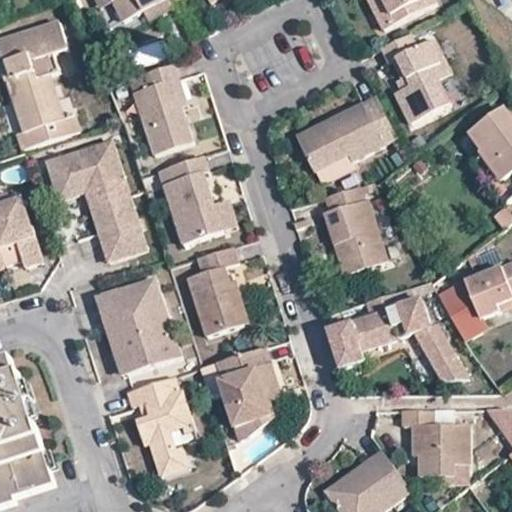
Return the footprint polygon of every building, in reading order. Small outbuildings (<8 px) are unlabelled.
[(182,0),(114,0),(126,23),(147,13),(151,23),(162,17),(158,8),(170,2),(172,5),(173,5),(182,0)] [(369,0),(376,11),(384,6),(396,27),(439,5),(436,0),(369,0)] [(173,5),(172,5),(170,2),(158,8),(162,17),(176,11),(173,5)] [(386,31),(396,27),(384,6),(376,11),(386,31)] [(20,136),(25,157),(83,138),(77,118),(67,121),(53,77),(61,75),(56,57),(69,52),(60,24),(0,42),(0,43),(7,66),(3,67),(8,85),(11,83),(26,134),(20,136)] [(419,49),(412,34),(384,49),(391,64),(396,61),(406,79),(410,88),(405,91),(403,92),(419,123),(453,106),(440,80),(434,68),(441,64),(431,42),(419,49)] [(437,40),(431,42),(441,64),(434,68),(440,80),(454,73),(437,40)] [(135,95),(155,158),(194,144),(183,109),(174,83),(180,82),(174,65),(146,74),(130,79),(135,95)] [(400,81),(405,91),(410,88),(406,79),(400,81)] [(188,107),(180,82),(174,83),(183,109),(188,107)] [(399,136),(379,97),(365,103),(385,142),(399,136)] [(318,173),(320,173),(320,172),(352,156),(356,163),(387,147),(385,142),(365,103),(325,125),(327,129),(319,133),(317,128),(300,137),(318,173)] [(472,138),(511,196),(511,117),(508,112),(472,138)] [(325,125),(317,128),(319,133),(327,129),(325,125)] [(387,147),(401,140),(399,136),(385,142),(387,147)] [(149,252),(114,143),(49,165),(62,203),(88,195),(93,192),(99,208),(93,210),(108,256),(115,253),(118,262),(149,252)] [(359,170),(356,163),(352,156),(320,172),(320,173),(324,181),(337,181),(359,170)] [(211,171),(205,157),(171,168),(176,181),(166,185),(185,245),(224,231),(216,205),(206,173),(211,171)] [(365,201),(361,187),(328,197),(333,212),(327,213),(337,247),(346,244),(354,274),(388,262),(369,199),(365,201)] [(93,192),(88,195),(93,210),(99,208),(93,192)] [(0,272),(26,264),(28,272),(46,266),(25,203),(13,207),(10,198),(0,200),(0,272)] [(230,201),(216,205),(224,231),(239,226),(230,201)] [(496,218),(505,232),(511,226),(511,209),(510,207),(496,218)] [(315,224),(313,218),(296,223),(298,229),(315,224)] [(346,276),(354,274),(346,244),(337,247),(346,276)] [(239,264),(234,248),(198,259),(203,274),(189,279),(209,338),(244,325),(230,282),(226,269),(239,264)] [(108,256),(111,264),(118,262),(115,253),(108,256)] [(469,262),(473,270),(482,263),(477,255),(469,262)] [(488,330),(485,323),(502,315),(500,309),(511,304),(511,266),(468,285),(441,301),(465,340),(488,330)] [(186,357),(160,279),(109,295),(111,301),(110,304),(104,306),(108,318),(113,317),(132,375),(186,357)] [(236,281),(230,282),(244,325),(250,323),(236,281)] [(373,317),(331,330),(344,369),(366,362),(363,350),(398,340),(415,334),(431,357),(445,378),(469,377),(435,326),(430,328),(421,301),(403,307),(398,293),(369,302),(373,317)] [(111,301),(109,295),(105,297),(103,302),(104,306),(110,304),(111,301)] [(113,317),(108,318),(128,377),(132,375),(113,317)] [(431,357),(415,334),(398,340),(413,367),(431,357)] [(282,390),(267,348),(221,363),(225,377),(223,378),(228,393),(245,441),(252,438),(279,417),(273,401),(271,394),(282,390)] [(0,511),(10,511),(17,510),(15,502),(59,488),(53,472),(50,473),(45,460),(50,459),(39,429),(35,430),(22,392),(27,390),(22,375),(17,377),(12,361),(0,364),(0,511)] [(221,363),(203,369),(213,398),(228,393),(223,378),(225,377),(221,363)] [(181,391),(177,378),(129,393),(134,408),(143,405),(147,404),(152,417),(147,419),(139,422),(147,447),(153,445),(162,472),(190,462),(185,448),(179,450),(174,434),(186,429),(196,426),(185,390),(181,391)] [(33,389),(27,390),(22,392),(35,430),(39,429),(46,426),(33,389)] [(284,397),(282,390),(271,394),(273,401),(284,397)] [(147,419),(152,417),(147,404),(143,405),(147,419)] [(511,410),(489,411),(511,442),(511,410)] [(415,427),(415,447),(421,448),(421,456),(420,477),(458,476),(458,464),(474,465),(473,425),(436,425),(437,411),(405,411),(405,426),(415,427)] [(386,511),(414,492),(384,451),(355,472),(360,479),(352,484),(348,478),(329,491),(343,511),(386,511)] [(56,457),(50,459),(45,460),(50,473),(53,472),(60,470),(56,457)] [(192,470),(190,462),(162,472),(164,479),(192,470)] [(355,472),(348,478),(352,484),(360,479),(355,472)]
